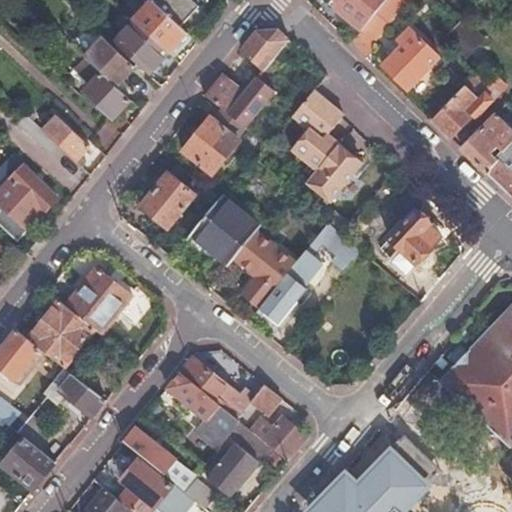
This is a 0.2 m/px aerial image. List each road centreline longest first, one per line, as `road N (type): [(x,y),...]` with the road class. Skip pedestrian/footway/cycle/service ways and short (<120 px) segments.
road 1 (residential): [(510,234),(273,0)]
road 2 (residential): [(87,216),(261,0)]
road 3 (residential): [(510,234),(343,431)]
road 4 (residential): [(42,511),(202,312)]
road 5 (residential): [(343,431),(202,312)]
road 6 (residential): [(202,312),(87,216)]
road 7 (residential): [(0,323),(87,216)]
